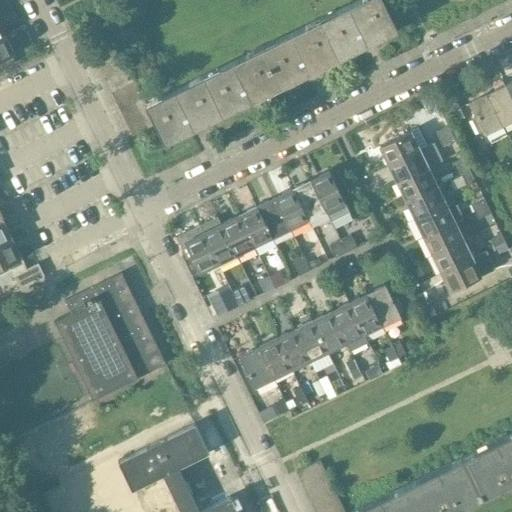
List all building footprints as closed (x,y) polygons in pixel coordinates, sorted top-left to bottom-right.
[(382,0),(358,0),(319,19),(337,58),(362,46),(363,48),(373,43),(372,41),(397,29),(382,0)] [(319,19),(261,48),(280,86),(304,74),(305,76),(315,71),(314,69),(337,58),(319,19)] [(5,35),(0,37),(0,60),(14,54),(5,35)] [(117,45),(94,57),(99,68),(123,56),(117,45)] [(261,48),(203,76),(221,114),(246,102),(247,104),(257,99),(256,98),(280,86),(261,48)] [(123,56),(99,68),(105,79),(128,67),(123,56)] [(128,67),(105,79),(110,90),(133,79),(128,67)] [(203,76),(146,104),(145,104),(149,113),(155,124),(164,143),(189,130),(190,132),(199,127),(198,126),(221,114),(203,76)] [(133,79),(110,90),(115,101),(139,89),(133,79)] [(511,100),(504,85),(486,94),(501,125),(511,119),(511,100)] [(139,89),(115,101),(121,113),(144,101),(139,89)] [(486,94),(468,102),(476,117),(471,120),(478,133),(482,131),(483,133),(501,125),(486,94)] [(144,101),(121,113),(127,124),(149,113),(145,104),(146,104),(144,101)] [(149,113),(127,124),(132,135),(155,124),(149,113)] [(435,132),(439,139),(451,133),(448,126),(435,132)] [(417,127),(379,146),(388,164),(418,149),(419,149),(426,146),(417,127)] [(451,133),(439,139),(442,147),(455,141),(451,133)] [(418,149),(388,164),(396,182),(427,167),(419,149),(418,149)] [(469,169),(465,162),(463,158),(455,161),(460,174),(469,169)] [(427,167),(396,182),(405,200),(436,185),(427,167)] [(475,182),(469,169),(460,174),(466,186),(475,182)] [(329,171),(310,180),(325,210),(330,221),(349,212),(341,197),(349,193),(341,177),(334,181),(329,171)] [(310,180),(291,189),(306,220),(325,210),(310,180)] [(436,185),(405,200),(414,218),(444,203),(445,203),(436,185)] [(291,189),(274,197),(289,228),(306,220),(291,189)] [(274,197),(256,206),(271,237),(289,228),(274,197)] [(470,204),(474,212),(487,205),(483,198),(470,204)] [(444,203),(414,218),(423,236),(461,217),(452,199),(445,203),(444,203)] [(487,205),(474,212),(478,219),(490,213),(487,205)] [(256,206),(238,215),(253,246),(271,237),(256,206)] [(238,215),(219,224),(234,255),(253,246),(238,215)] [(461,217),(423,236),(432,254),(462,240),(463,240),(471,236),(461,217)] [(0,244),(12,239),(3,220),(0,221),(0,244)] [(219,224),(202,232),(217,263),(234,255),(219,224)] [(186,258),(191,256),(199,272),(217,263),(202,232),(199,225),(175,237),(186,258)] [(351,234),(347,236),(340,240),(346,252),(357,247),(351,234)] [(488,240),(491,247),(504,241),(500,234),(488,240)] [(8,264),(22,258),(12,239),(0,244),(0,274),(11,269),(8,264)] [(346,252),(340,240),(329,245),(335,258),(346,252)] [(462,240),(432,254),(440,272),(471,257),(463,240),(462,240)] [(504,241),(491,247),(495,254),(507,248),(504,241)] [(471,257),(440,272),(450,291),(480,276),(488,272),(479,254),(471,257)] [(309,270),(306,263),(303,257),(296,261),(302,273),(309,270)] [(318,257),(306,263),(309,270),(322,264),(318,257)] [(19,288),(44,276),(38,263),(13,275),(19,288)] [(287,281),(281,269),(268,276),(273,288),(287,281)] [(121,272),(64,300),(64,301),(65,300),(70,312),(53,320),(92,399),(165,363),(165,362),(164,362),(140,314),(121,273),(121,272)] [(273,288),(268,276),(256,282),(261,293),(273,288)] [(384,285),(365,294),(380,325),(399,316),(398,313),(403,311),(396,298),(392,300),(384,285)] [(245,301),(239,289),(231,292),(237,305),(245,301)] [(237,305),(231,292),(231,291),(210,301),(217,315),(237,305)] [(365,294),(347,303),(362,334),(380,325),(365,294)] [(347,303),(330,311),(345,342),(349,351),(367,343),(362,334),(347,303)] [(330,311),(311,320),(326,351),(345,342),(330,311)] [(311,320),(293,329),(309,360),(326,351),(311,320)] [(293,329),(275,338),(290,369),(309,360),(293,329)] [(275,338),(258,346),(273,377),(290,369),(275,338)] [(398,341),(390,345),(396,358),(404,354),(398,341)] [(383,348),(390,361),(396,358),(390,345),(383,348)] [(258,346),(239,355),(254,386),(273,377),(258,346)] [(361,358),(354,361),(361,375),(368,372),(361,358)] [(361,375),(354,361),(347,365),(354,378),(361,375)] [(326,376),(318,380),(325,393),(332,389),(326,376)] [(312,383),(318,396),(325,393),(318,380),(312,383)] [(307,401),(300,388),(293,392),(299,404),(307,401)] [(283,399),(271,405),(277,416),(289,410),(283,399)] [(199,511),(177,467),(209,452),(194,423),(117,460),(132,489),(163,474),(181,511),(237,511),(230,496),(199,511)] [(511,432),(461,457),(482,499),(511,483),(511,432)] [(12,457),(6,443),(5,443),(0,445),(0,450),(5,461),(12,457)] [(461,457),(404,485),(416,511),(454,511),(482,499),(461,457)] [(319,460),(295,471),(301,482),(324,471),(319,460)] [(324,471),(301,482),(306,493),(330,482),(324,471)] [(37,483),(42,493),(61,484),(56,474),(37,483)] [(330,482),(306,493),(311,504),(335,492),(330,482)] [(416,511),(404,485),(348,511),(416,511)] [(335,492),(311,504),(315,511),(320,511),(340,503),(335,492)] [(344,511),(340,503),(320,511),(344,511)]
